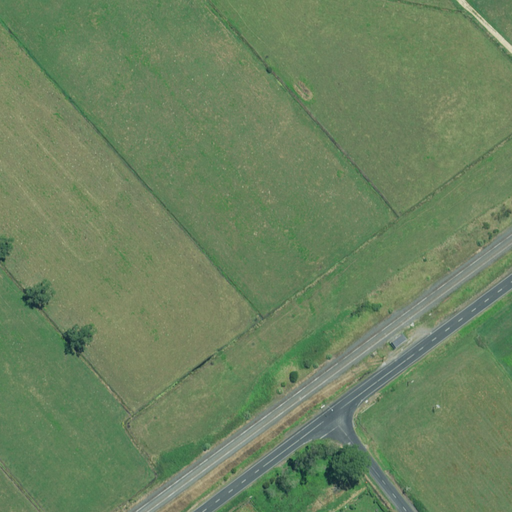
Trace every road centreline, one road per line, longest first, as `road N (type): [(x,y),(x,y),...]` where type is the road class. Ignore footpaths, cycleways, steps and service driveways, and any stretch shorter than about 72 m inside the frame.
road 1 (tertiary): [(332,416),(511,281)]
road 2 (tertiary): [(204,511),(332,416)]
road 3 (unclassified): [(406,511),(332,416)]
